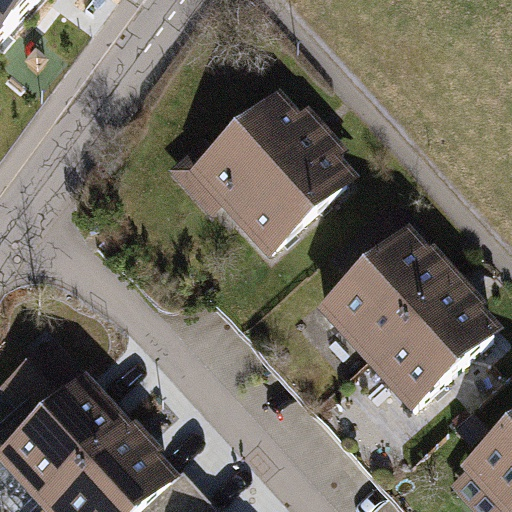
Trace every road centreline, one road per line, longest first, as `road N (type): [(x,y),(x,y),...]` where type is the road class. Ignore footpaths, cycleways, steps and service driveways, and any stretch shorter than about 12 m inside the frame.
road 1 (residential): [(19,228),(114,303),(307,511)]
road 2 (residential): [(19,228),(183,0)]
